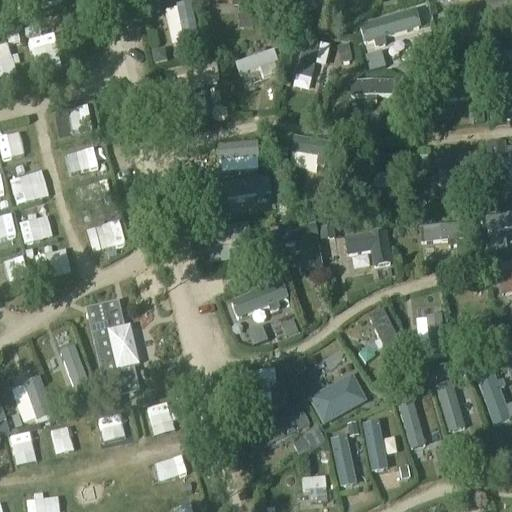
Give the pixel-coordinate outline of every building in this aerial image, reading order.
[(60,0),(29,0),(17,4),(21,18),(62,5),(60,0)] [(511,0),(484,0),(485,2),(488,20),(511,16),(511,0)] [(190,7),(175,10),(175,12),(176,13),(183,46),(184,54),(199,51),(190,7)] [(361,30),(359,30),(363,47),(372,45),(383,42),(419,32),(415,15),(410,16),(361,30)] [(305,44),(296,79),(310,82),(314,67),(319,48),(305,44)] [(272,54),(234,68),(238,79),(258,72),(273,67),(277,66),(272,54)] [(511,56),(498,58),(499,72),(511,71),(511,56)] [(215,65),(164,77),(168,98),(219,86),(215,65)] [(426,77),(420,68),(409,76),(415,85),(426,77)] [(349,85),(349,101),(365,101),(375,100),(393,100),(393,85),(349,85)] [(480,88),(431,91),(432,105),(480,102),(480,88)] [(511,103),(494,105),(495,124),(511,122),(511,103)] [(15,136),(0,138),(0,158),(18,156),(15,136)] [(292,142),(289,157),(291,157),(325,163),(331,164),(334,150),(292,142)] [(503,146),(486,147),(489,197),(506,196),(503,146)] [(257,148),(217,151),(218,166),(220,166),(257,164),(258,164),(257,148)] [(412,168),(426,170),(427,151),(414,150),(412,168)] [(438,158),(438,177),(458,177),(458,195),(476,195),(476,158),(438,158)] [(366,165),(366,177),(404,180),(405,167),(366,165)] [(267,182),(224,187),(225,201),(226,203),(256,200),(265,199),(269,198),(267,182)] [(511,216),(485,221),(487,236),(511,231),(511,216)] [(317,244),(314,228),(271,236),(273,251),(293,248),(295,257),(301,255),(304,274),(321,271),(316,244),(317,244)] [(463,228),(419,232),(420,248),(464,244),(463,228)] [(115,229),(87,239),(96,262),(123,251),(115,229)] [(241,231),(205,236),(207,249),(217,248),(242,244),(243,244),(241,231)] [(383,238),(341,245),(344,261),(370,256),(373,275),(390,272),(383,238)] [(39,278),(54,275),(47,243),(32,246),(39,278)] [(511,278),(498,281),(502,300),(511,297),(511,278)] [(282,287),(231,307),(236,322),(288,302),(282,287)] [(117,308),(84,315),(90,341),(97,371),(105,404),(137,397),(131,371),(136,370),(127,331),(122,332),(117,308)] [(382,315),(367,323),(378,345),(382,353),(385,359),(400,352),(382,315)] [(441,320),(425,321),(425,323),(429,361),(444,360),(441,320)] [(490,322),(475,323),(477,348),(478,356),(478,364),(493,363),(490,322)] [(76,365),(63,370),(69,387),(76,403),(89,398),(76,365)] [(318,377),(322,387),(337,380),(333,371),(318,377)] [(273,374),(238,378),(240,389),(261,387),(268,386),(275,385),(273,374)] [(493,377),(476,383),(493,429),(509,423),(493,377)] [(322,430),(366,406),(351,379),(307,403),(322,430)] [(39,384),(23,389),(24,392),(35,425),(36,427),(52,421),(39,384)] [(451,387),(435,391),(447,437),(464,432),(451,387)] [(411,407),(397,411),(408,447),(410,454),(423,450),(415,421),(411,407)] [(303,417),(260,438),(267,451),(309,431),(303,417)] [(104,442),(126,437),(122,423),(101,428),(104,442)] [(376,426),(361,429),(370,476),(385,473),(376,426)] [(325,448),(317,432),(303,439),(311,455),(325,448)] [(50,433),(51,458),(68,457),(68,433),(50,433)] [(345,442),(329,445),(338,491),(354,488),(345,442)] [(324,482),(300,482),(301,495),(324,494),(324,482)]
